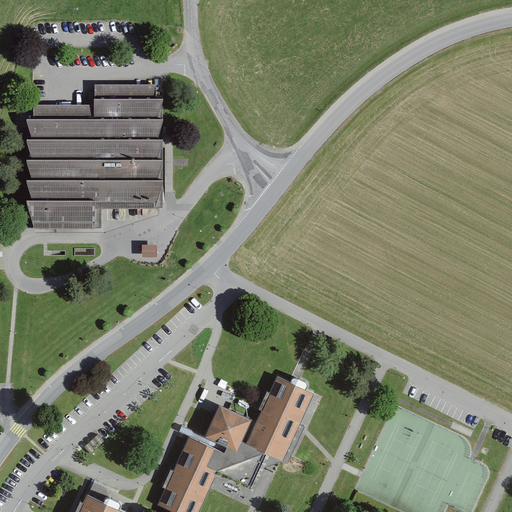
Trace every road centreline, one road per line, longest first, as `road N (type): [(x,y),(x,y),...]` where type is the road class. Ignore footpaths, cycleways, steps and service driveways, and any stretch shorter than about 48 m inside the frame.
road 1 (unclassified): [(279,188),(208,268),(57,386),(0,455)]
road 2 (unclassified): [(511,17),(438,39),(395,64),(352,100),(279,188)]
road 3 (unclassified): [(279,188),(220,114),(190,37),(189,10)]
